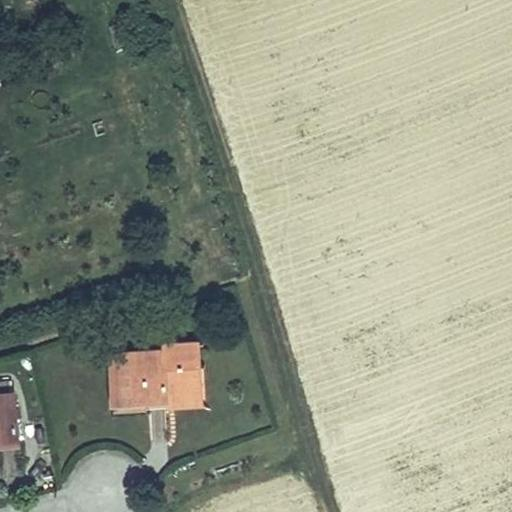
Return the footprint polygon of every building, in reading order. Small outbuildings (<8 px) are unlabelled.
[(112,350),(114,396),(146,395),(146,398),(149,398),(166,397),(197,396),(196,371),(200,363),(199,342),(162,343),(162,348),(112,350)] [(197,396),(206,396),(204,363),(200,363),(196,371),(197,396)] [(0,393),(0,441),(20,439),(15,392),(0,393)] [(146,395),(114,396),(114,408),(149,406),(149,398),(146,398),(146,395)] [(197,396),(166,397),(166,404),(206,403),(206,396),(197,396)]
